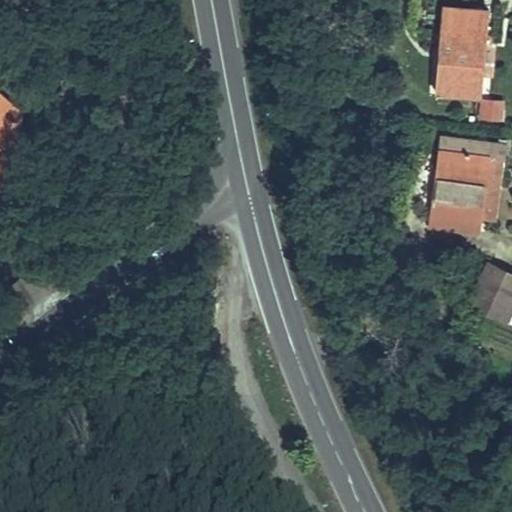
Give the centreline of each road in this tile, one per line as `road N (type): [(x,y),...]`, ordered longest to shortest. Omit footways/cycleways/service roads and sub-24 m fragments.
road 1 (secondary): [(366,511),(326,435),(248,195)]
road 2 (residential): [(0,358),(107,267),(248,195)]
road 3 (unknown): [(248,195),(226,349),(262,437)]
road 4 (secondary): [(248,195),(211,0)]
